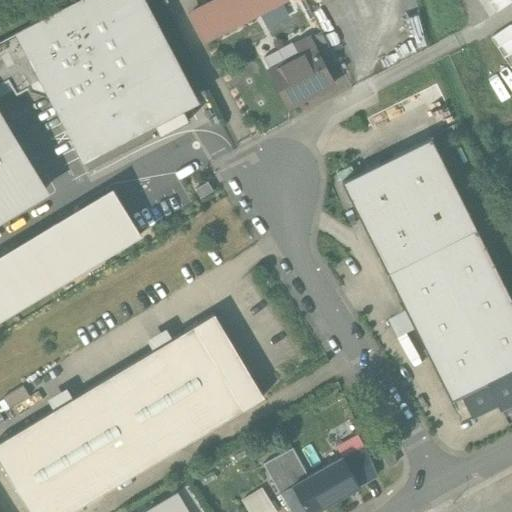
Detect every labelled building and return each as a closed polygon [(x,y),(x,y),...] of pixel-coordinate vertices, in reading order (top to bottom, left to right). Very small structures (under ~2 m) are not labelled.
[(195,101),(142,0),(82,0),(18,34),(43,82),(83,160),(195,101)] [(218,0),(189,15),(204,44),(289,0),(218,0)] [(511,0),(483,0),(490,12),(511,0)] [(511,28),(507,21),(486,36),(511,76),(511,28)] [(16,97),(43,82),(18,34),(0,43),(0,218),(45,191),(0,116),(0,86),(7,83),(16,97)] [(307,40),(298,45),(296,52),(299,57),(271,72),(290,106),(316,92),(317,94),(332,86),(307,40)] [(452,402),(461,397),(511,369),(511,301),(430,140),(343,184),(452,402)] [(0,260),(0,321),(141,237),(114,192),(0,260)] [(53,411),(0,443),(0,464),(28,511),(72,511),(263,397),(214,315),(172,340),(166,329),(147,341),(154,351),(72,400),(66,390),(47,401),(53,411)] [(511,369),(461,397),(471,417),(498,404),(498,403),(511,395),(511,369)] [(364,446),(309,477),(292,447),(263,463),(279,492),(294,486),(307,511),(311,511),(377,476),(364,446)] [(397,465),(389,451),(380,456),(388,470),(397,465)] [(273,511),(275,511),(262,487),(242,499),(248,511),(273,511)] [(145,511),(187,511),(177,494),(145,511)]
